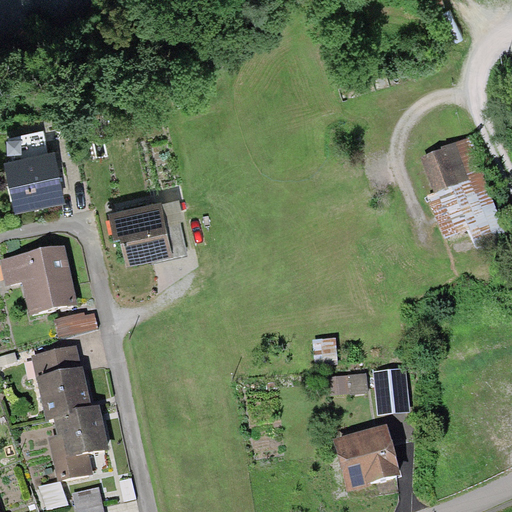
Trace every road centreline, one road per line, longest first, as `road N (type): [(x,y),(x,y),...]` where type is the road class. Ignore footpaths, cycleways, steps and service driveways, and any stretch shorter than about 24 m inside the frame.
road 1 (residential): [(148,511),(83,215),(0,236)]
road 2 (track): [(506,34),(478,59),(473,98),(511,180)]
